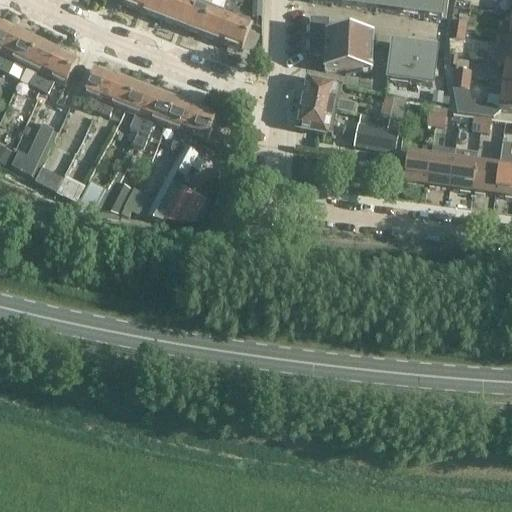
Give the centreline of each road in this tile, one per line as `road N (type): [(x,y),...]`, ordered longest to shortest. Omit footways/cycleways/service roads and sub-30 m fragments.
road 1 (primary): [(511,382),(157,341),(0,306)]
road 2 (residential): [(511,233),(386,219),(301,196),(275,157),(275,103)]
road 3 (residential): [(31,0),(237,95),(275,103)]
